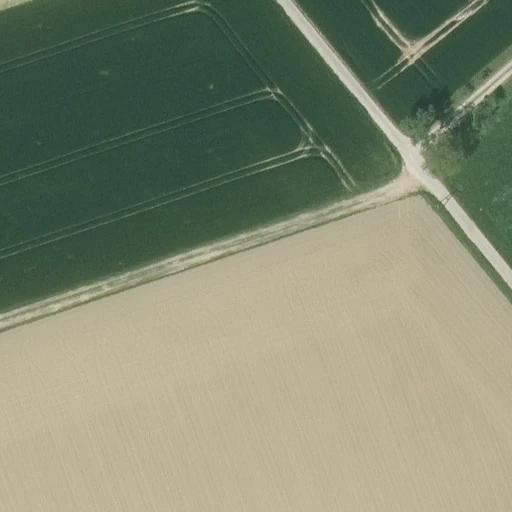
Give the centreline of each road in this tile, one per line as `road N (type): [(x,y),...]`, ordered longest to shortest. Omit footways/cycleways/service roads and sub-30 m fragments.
road 1 (track): [(0,318),(418,173)]
road 2 (unclassified): [(511,286),(277,0)]
